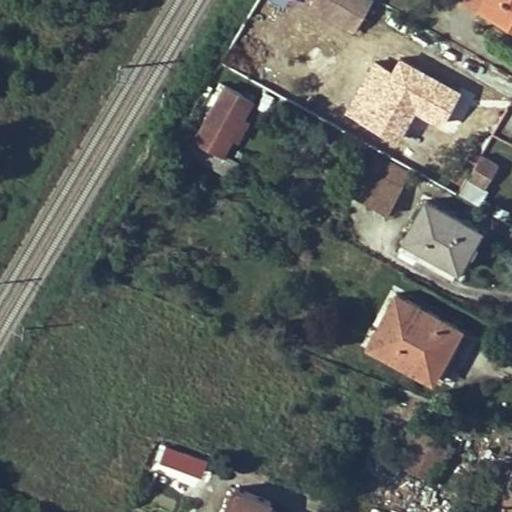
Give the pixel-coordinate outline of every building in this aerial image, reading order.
[(384,2),(381,0),(327,0),(324,8),(367,32),(384,2)] [(511,0),(467,0),(511,23),(511,0)] [(465,91),(407,57),(371,119),(403,137),(417,113),(414,111),(417,105),(421,108),(447,123),(465,91)] [(254,100),(225,83),(193,137),(223,155),(254,100)] [(195,156),(216,168),(223,156),(201,145),(195,156)] [(369,165),(403,184),(411,171),(377,151),(369,165)] [(503,167),(486,157),(474,179),(491,188),(503,167)] [(388,211),(403,184),(369,165),(354,191),(388,211)] [(427,197),(405,235),(460,266),(481,228),(427,197)] [(405,235),(400,245),(454,275),(460,266),(405,235)] [(436,370),(460,326),(397,292),(369,342),(394,355),(397,348),(436,370)] [(436,370),(397,348),(394,355),(433,376),(436,370)] [(403,462),(418,469),(434,435),(408,423),(402,437),(412,442),(403,462)] [(452,443),(434,435),(418,469),(436,477),(452,443)] [(152,486),(179,493),(182,479),(155,472),(152,486)] [(511,511),(511,475),(498,510),(504,511),(511,511)] [(226,511),(224,511),(223,511),(281,511),(268,507),(271,500),(252,492),(244,511),(226,511)]
